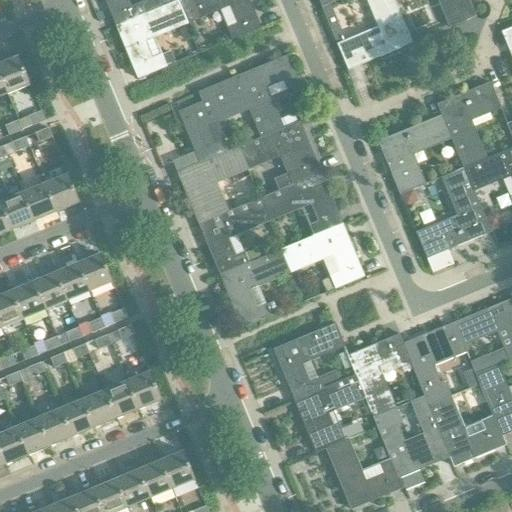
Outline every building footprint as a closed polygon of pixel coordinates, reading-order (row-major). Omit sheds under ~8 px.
[(108,0),(115,14),(112,15),(117,26),(120,25),(160,8),(156,0),(148,0),(140,3),(131,7),(128,0),(108,0)] [(180,0),(178,1),(187,23),(202,17),(200,12),(227,1),(237,24),(227,28),(232,40),(261,28),(256,16),(252,18),(245,0),(180,0)] [(413,44),(396,3),(395,3),(393,0),(366,0),(378,27),(346,41),(331,4),(322,8),(348,71),(413,44)] [(439,0),(451,29),(476,18),(468,0),(394,0),(395,3),(396,3),(402,0),(439,0)] [(143,36),(171,24),(173,29),(187,23),(178,1),(160,8),(120,25),(123,33),(120,34),(126,49),(129,48),(137,66),(133,67),(138,79),(167,67),(162,55),(153,59),(143,36)] [(511,28),(502,33),(511,57),(511,28)] [(237,78),(249,109),(262,138),(283,129),(277,115),(272,117),(265,100),(300,85),(288,56),(276,61),(276,62),(257,70),(257,68),(243,74),(244,75),(237,78)] [(0,65),(0,75),(8,95),(31,86),(19,57),(0,65)] [(0,98),(8,95),(0,75),(0,98)] [(194,152),(199,164),(180,172),(229,152),(223,140),(214,144),(205,121),(232,110),(234,115),(249,109),(237,78),(236,77),(198,92),(202,101),(180,110),(183,118),(181,119),(187,133),(189,132),(197,151),(194,152)] [(442,116),(452,140),(463,169),(463,168),(464,170),(484,162),(483,161),(468,123),(501,109),(490,83),(437,105),(441,116),(442,116)] [(310,108),(297,113),(301,121),(313,116),(310,108)] [(42,113),(19,122),(23,131),(46,122),(42,113)] [(452,140),(442,116),(441,116),(378,142),(400,196),(426,185),(414,156),(452,140)] [(1,129),(0,129),(0,138),(1,140),(23,131),(19,122),(1,129)] [(262,138),(240,148),(249,168),(262,163),(260,158),(288,146),(298,170),(289,174),(274,180),(279,192),(293,186),(319,175),(322,174),(317,162),(314,163),(306,144),(309,143),(303,130),(301,131),(298,123),(283,129),(262,138)] [(49,128),(36,133),(40,142),(53,137),(49,128)] [(29,147),(25,138),(4,147),(8,156),(29,147)] [(249,168),(240,148),(229,152),(180,172),(179,172),(183,180),(180,181),(186,194),(188,193),(196,212),(194,213),(198,224),(201,223),(201,224),(226,214),(221,202),(212,206),(202,182),(231,169),(234,174),(249,168)] [(511,148),(483,161),(484,162),(464,170),(474,193),(474,192),(511,176),(511,148)] [(427,259),(491,232),(474,192),(474,193),(464,170),(463,168),(463,169),(441,178),(456,216),(416,233),(427,259)] [(80,203),(68,175),(45,184),(57,212),(80,203)] [(325,181),(322,183),(319,175),(293,186),(262,199),(271,221),(270,221),(284,216),(281,210),(309,199),(319,223),(310,226),(314,238),(340,227),(340,226),(343,225),(338,214),(336,215),(328,197),(331,196),(325,181)] [(23,194),(35,222),(57,212),(45,184),(23,194)] [(263,189),(258,191),(261,198),(266,196),(263,189)] [(411,192),(401,196),(406,207),(407,207),(416,203),(411,192)] [(1,203),(12,231),(35,222),(23,194),(1,203)] [(220,276),(223,275),(248,265),(244,255),(244,253),(233,258),(224,234),(252,223),(254,228),(270,221),(271,221),(262,199),(226,214),(201,224),(204,231),(202,232),(208,246),(210,245),(218,263),(215,264),(220,276)] [(0,235),(12,231),(1,203),(0,203),(0,235)] [(494,215),(487,218),(492,231),(499,228),(494,215)] [(346,233),(343,234),(340,227),(314,238),(283,250),(292,272),(305,267),(303,262),(331,250),(341,274),(331,278),(336,289),(365,277),(360,266),(357,267),(349,248),(352,247),(346,233)] [(292,272),(283,250),(260,260),(248,265),(223,275),(226,282),(223,283),(229,298),(232,297),(239,315),(237,316),(242,328),(270,316),(265,305),(255,309),(246,285),(273,274),(275,279),(292,272)] [(256,250),(244,255),(248,265),(260,260),(256,250)] [(90,292),(113,283),(101,255),(78,264),(90,292)] [(68,301),(90,292),(78,264),(56,273),(68,301)] [(46,311),(68,301),(56,273),(34,282),(46,311)] [(23,320),(46,311),(34,282),(12,292),(23,320)] [(0,326),(1,329),(23,320),(12,292),(0,296),(0,326)] [(511,299),(454,323),(463,344),(477,339),(475,333),(502,322),(511,345),(470,362),(471,364),(476,375),(498,366),(511,360),(511,299)] [(124,310),(111,315),(113,319),(115,324),(128,318),(124,310)] [(101,319),(88,324),(92,334),(105,328),(101,319)] [(429,406),(451,397),(446,383),(434,355),(451,348),(455,356),(460,354),(466,352),(463,344),(454,323),(443,328),(444,331),(427,338),(426,335),(411,341),(412,344),(405,347),(404,344),(411,364),(425,396),(429,406)] [(294,401),(297,400),(297,399),(324,388),(320,377),(310,382),(301,358),(328,347),(330,352),(345,346),(335,324),(276,349),(279,357),(276,358),(283,373),(285,372),(293,389),(290,390),(294,401)] [(131,326),(118,331),(122,340),(135,334),(131,326)] [(79,328),(66,334),(70,343),(83,337),(79,328)] [(356,353),(357,356),(349,359),(356,375),(364,397),(373,418),(398,408),(392,394),(386,397),(374,368),(396,359),(400,368),(411,364),(404,344),(405,344),(401,334),(388,339),(390,342),(372,350),(371,346),(356,353)] [(108,335),(95,340),(98,350),(112,344),(108,335)] [(57,337),(44,343),(47,352),(60,346),(57,337)] [(86,344),(72,350),(76,359),(90,353),(86,344)] [(35,347),(21,352),(25,361),(38,355),(35,347)] [(460,354),(455,356),(460,368),(465,366),(471,364),(470,362),(466,352),(460,354)] [(64,354),(50,359),(54,368),(67,363),(64,354)] [(12,356),(0,360),(0,363),(3,370),(16,365),(12,356)] [(42,363),(29,369),(32,377),(45,372),(42,363)] [(493,417),(500,433),(507,430),(507,433),(511,430),(511,387),(507,389),(503,379),(498,366),(476,375),(493,417)] [(19,372),(6,378),(10,387),(23,381),(19,372)] [(139,410),(162,400),(150,372),(127,382),(139,410)] [(348,398),(350,403),(364,397),(356,375),(325,388),(324,388),(297,399),(297,400),(300,407),(297,408),(303,423),(306,421),(314,440),(311,441),(316,453),(326,449),(326,448),(349,439),(352,438),(348,428),(341,430),(340,429),(331,433),(321,409),(348,398)] [(117,419),(139,410),(127,382),(105,391),(117,419)] [(105,391),(83,400),(95,428),(117,419),(105,391)] [(398,408),(373,418),(391,460),(398,477),(399,476),(407,473),(408,476),(422,470),(421,467),(439,459),(440,462),(450,458),(451,458),(429,406),(425,396),(416,400),(410,402),(423,434),(404,442),(398,425),(404,422),(398,408)] [(493,417),(465,429),(457,411),(451,397),(429,406),(451,458),(450,458),(453,465),(460,462),(461,464),(475,458),(474,456),(493,448),(494,450),(506,445),(502,435),(501,436),(500,433),(493,417)] [(72,437),(95,428),(83,400),(61,410),(72,437)] [(50,447),(72,437),(61,410),(39,419),(50,447)] [(28,456),(50,447),(39,419),(16,428),(28,456)] [(0,451),(6,465),(28,456),(16,428),(0,435),(0,451)] [(373,498),(391,490),(392,493),(404,488),(399,476),(398,477),(391,460),(381,465),(384,474),(361,484),(350,457),(356,454),(349,439),(326,448),(326,449),(350,508),(358,505),(359,507),(374,501),(373,498)] [(384,447),(375,450),(380,463),(389,459),(384,447)] [(172,489),(195,480),(184,452),(161,461),(172,489)] [(172,489),(161,461),(138,471),(150,499),(172,489)] [(150,499),(138,471),(116,480),(128,508),(150,499)] [(118,511),(128,508),(116,480),(94,489),(103,511),(118,511)] [(103,511),(94,489),(72,498),(77,511),(103,511)] [(51,511),(77,511),(72,498),(50,508),(51,511)]
